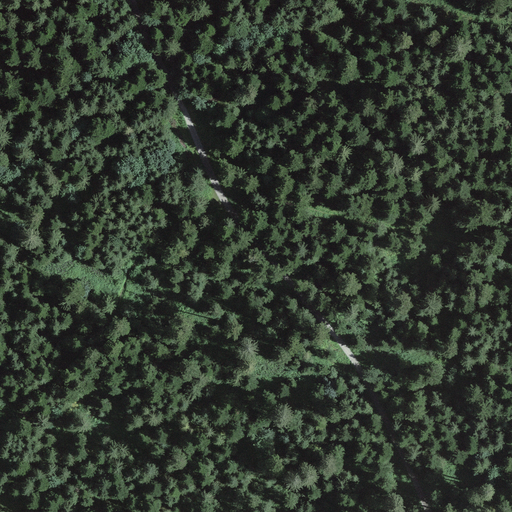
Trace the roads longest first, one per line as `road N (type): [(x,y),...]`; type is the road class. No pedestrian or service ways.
road 1 (track): [(430,511),(352,352),(222,191),(144,0)]
road 2 (track): [(222,191),(154,235),(120,303),(75,360),(17,401),(0,400)]
